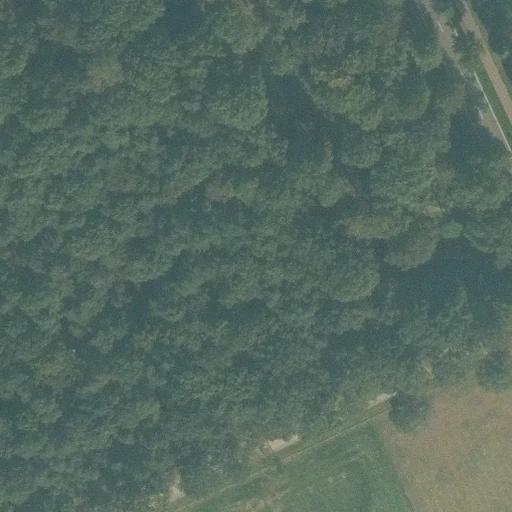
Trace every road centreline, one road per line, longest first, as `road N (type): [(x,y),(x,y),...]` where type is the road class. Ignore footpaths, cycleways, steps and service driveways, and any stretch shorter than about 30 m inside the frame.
road 1 (unclassified): [(151,511),(511,342)]
road 2 (secondary): [(511,178),(426,0)]
